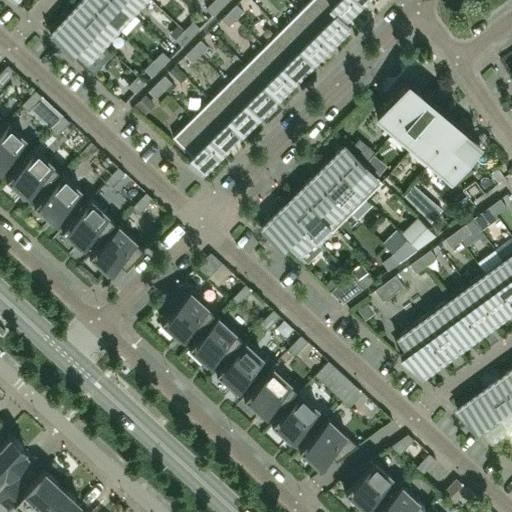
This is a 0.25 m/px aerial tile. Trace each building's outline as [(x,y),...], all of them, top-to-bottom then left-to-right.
[(116,25),(89,0),(78,0),(69,10),(101,41),(116,25)] [(131,9),(121,0),(89,0),(116,25),(131,9)] [(138,0),(121,0),(131,9),(138,0)] [(221,5),(216,0),(211,0),(205,6),(212,14),(221,5)] [(342,17),(324,0),(307,0),(298,9),(330,41),(348,22),(342,17)] [(359,0),(324,0),(342,17),(359,0)] [(235,17),(242,9),(235,2),(228,10),(235,17)] [(330,41),(298,9),(280,27),(312,58),(330,41)] [(101,41),(69,10),(49,31),(69,50),(73,45),(86,57),(101,41)] [(235,17),(228,10),(220,17),(227,24),(235,17)] [(190,35),(199,26),(192,19),(183,28),(190,35)] [(312,58),(280,27),(262,45),(294,76),(312,58)] [(181,44),(190,35),(183,28),(174,37),(181,44)] [(206,45),(199,38),(192,45),(199,52),(206,45)] [(191,60),(199,52),(192,45),(184,53),(191,60)] [(294,76),(262,45),(244,63),(276,94),(294,76)] [(160,65),(168,57),(161,49),(152,58),(160,65)] [(151,74),(160,65),(152,58),(143,67),(151,74)] [(0,83),(1,84),(14,69),(7,63),(0,69),(0,83)] [(174,63),(167,69),(176,79),(183,72),(174,63)] [(276,94),(244,63),(226,80),(258,112),(276,94)] [(134,91),(144,81),(137,73),(137,74),(137,73),(135,75),(131,70),(122,79),(127,83),(134,91)] [(174,84),(171,80),(163,73),(156,80),(163,87),(167,91),(174,84)] [(394,127),(422,94),(421,93),(423,91),(405,76),(375,111),(394,127)] [(155,96),(163,87),(156,80),(148,89),(155,96)] [(258,112),(226,80),(208,98),(240,130),(258,112)] [(28,109),(41,94),(34,88),(21,103),(28,109)] [(144,92),(133,103),(141,111),(152,100),(144,92)] [(441,107),(425,93),(423,95),(422,94),(394,127),(412,143),(441,109),(440,108),(441,107)] [(240,130),(208,98),(190,116),(222,148),(240,130)] [(431,158),(459,125),(460,125),(461,123),(443,108),(442,110),(441,109),(412,143),(431,158)] [(55,135),(69,120),(62,113),(48,128),(55,135)] [(222,148),(190,116),(172,134),(191,153),(186,158),(199,170),(222,148)] [(15,146),(24,136),(6,119),(0,125),(0,161),(6,155),(12,161),(21,151),(15,146)] [(478,141),(460,125),(459,125),(431,158),(450,174),(478,141)] [(83,160),(97,145),(90,139),(76,154),(83,160)] [(381,179),(344,142),(328,158),(365,195),(381,180),(380,179),(381,179)] [(58,167),(51,161),(34,144),(5,176),(23,192),(34,180),(40,186),(58,167)] [(365,195),(328,158),(313,173),(350,210),(365,195)] [(111,186),(124,171),(117,165),(104,179),(111,186)] [(70,197),(79,187),(61,170),(32,201),(50,218),(61,206),(67,212),(76,202),(70,197)] [(350,210),(313,173),(297,188),(334,225),(350,210)] [(413,203),(422,191),(412,183),(403,193),(413,203)] [(334,225),(297,188),(282,203),(319,240),(334,225)] [(138,211),(152,197),(145,190),(131,205),(138,211)] [(113,218),(107,212),(89,196),(60,227),(78,243),(89,231),(95,237),(113,218)] [(495,212),(505,205),(499,197),(489,204),(495,212)] [(319,240),(282,203),(260,226),(275,240),(276,240),(280,243),(285,238),(297,251),(312,236),(318,242),(319,241),(318,241),(319,240)] [(495,212),(489,204),(479,211),(485,220),(495,212)] [(417,246),(435,233),(417,215),(402,231),(417,246)] [(143,245),(134,238),(135,237),(131,233),(130,233),(117,221),(88,252),(105,269),(117,257),(124,263),(124,264),(143,245)] [(470,230),(464,222),(454,229),(460,237),(470,230)] [(460,237),(454,229),(444,237),(450,245),(460,237)] [(409,252),(403,244),(392,252),(398,260),(409,252)] [(425,263),(435,255),(429,247),(419,255),(425,263)] [(208,276),(222,261),(210,250),(195,264),(208,276)] [(502,258),(511,271),(511,250),(502,258)] [(387,268),(398,260),(392,252),(381,260),(387,268)] [(425,263),(419,255),(409,262),(415,270),(425,263)] [(511,305),(511,271),(502,258),(484,271),(510,306),(511,305)] [(363,286),(374,277),(368,269),(356,277),(363,286)] [(510,306),(484,271),(467,283),(493,319),(510,306)] [(403,284),(395,272),(384,280),(392,291),(403,284)] [(351,294),(363,286),(356,277),(345,286),(351,294)] [(212,309),(206,304),(191,289),(189,286),(188,287),(181,280),(180,279),(161,298),(170,307),(159,318),(177,335),(188,323),(194,329),(212,309)] [(392,291),(384,280),(373,288),(382,299),(392,291)] [(238,303),(251,288),(244,282),(231,297),(238,303)] [(493,319),(467,283),(449,296),(475,332),(493,319)] [(475,332),(449,296),(431,309),(458,345),(475,332)] [(265,328),(279,314),(272,307),(258,322),(265,328)] [(458,345),(431,309),(414,322),(440,358),(458,345)] [(240,335),(234,329),(216,313),(187,344),(205,360),(216,349),(222,354),(240,335)] [(440,358),(414,322),(396,335),(406,349),(399,354),(419,373),(420,372),(440,358)] [(293,354),(307,339),(300,333),(286,348),(293,354)] [(252,365),(261,355),(243,338),(215,369),(233,386),(244,374),(250,380),(258,370),(252,365)] [(341,370),(327,358),(314,373),(327,385),(341,370)] [(295,386),(289,380),(271,364),(242,395),(260,411),(271,399),(277,405),(295,386)] [(511,366),(502,374),(511,388),(511,366)] [(511,388),(502,374),(483,388),(511,426),(511,388)] [(348,405),(362,390),(355,384),(341,399),(348,405)] [(511,426),(483,388),(457,407),(477,426),(481,422),(492,436),(509,424),(511,428),(511,426)] [(323,411),(317,406),(299,389),(270,420),(288,437),(299,425),(305,431),(323,411)] [(356,442),(344,431),(345,430),(340,426),(340,427),(326,415),(298,446),(315,462),(326,450),(335,458),(334,458),(335,459),(357,443),(356,442)] [(399,452),(412,438),(413,437),(407,431),(390,443),(399,452)] [(9,469),(26,451),(22,448),(24,446),(21,444),(24,441),(14,432),(11,435),(9,432),(0,442),(0,495),(17,477),(9,469)] [(421,472),(435,457),(428,451),(414,466),(421,472)] [(381,484),(390,474),(375,459),(376,459),(373,456),(372,457),(350,472),(351,474),(352,473),(355,476),(344,488),(361,505),(372,493),(378,499),(387,489),(381,484)] [(26,511),(33,511),(60,483),(56,479),(59,476),(49,467),(46,470),(43,467),(26,485),(17,477),(0,495),(0,500),(7,507),(13,500),(26,511)] [(448,497),(462,482),(455,476),(441,491),(448,497)] [(415,511),(423,504),(417,498),(399,482),(371,511),(415,511)] [(66,511),(78,499),(75,496),(77,493),(67,484),(65,487),(60,483),(33,511),(66,511)] [(483,511),(489,507),(482,500),(470,511),(483,511)]
